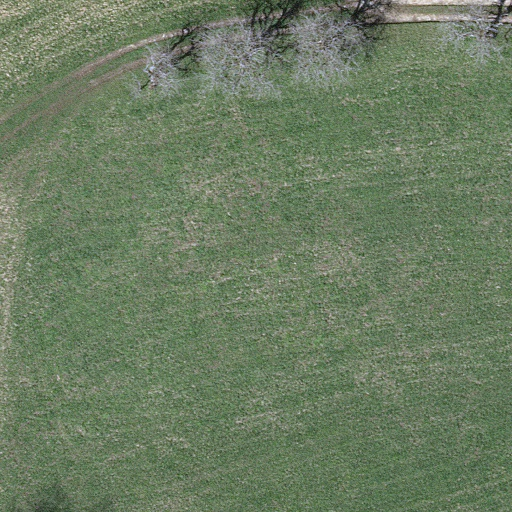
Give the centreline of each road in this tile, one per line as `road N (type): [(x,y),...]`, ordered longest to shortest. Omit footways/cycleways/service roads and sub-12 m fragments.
road 1 (track): [(383,5),(286,5),(173,28),(107,54),(0,123)]
road 2 (track): [(378,0),(511,8)]
